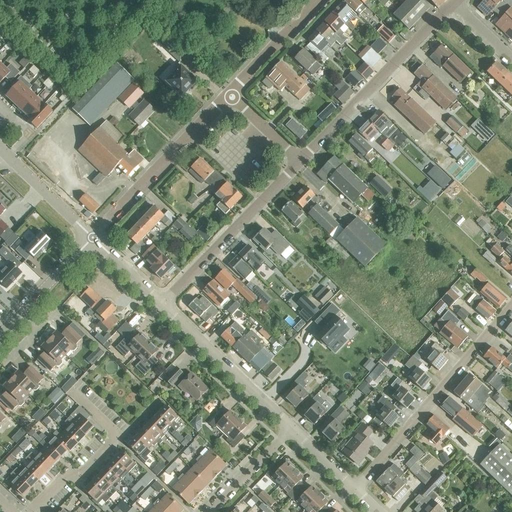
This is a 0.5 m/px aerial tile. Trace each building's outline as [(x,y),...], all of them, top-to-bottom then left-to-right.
[(356,0),(344,0),(344,1),(358,15),(359,15),(365,8),(362,5),(356,0)] [(366,0),(359,0),(369,9),(372,6),(366,0)] [(407,0),(393,15),(408,30),(430,8),(421,0),(407,0)] [(427,0),(437,9),(446,0),(427,0)] [(493,9),(498,13),(510,0),(484,0),(484,1),(478,8),(487,16),(493,9)] [(496,25),(504,33),(511,24),(511,0),(510,0),(498,13),(503,18),(496,25)] [(343,2),(333,12),(340,19),(344,24),(351,30),(353,28),(348,23),(356,15),(343,2)] [(341,37),(339,39),(344,43),(346,40),(341,35),(343,34),(338,29),(344,24),(340,19),(333,12),(324,22),(336,34),(337,33),(341,37)] [(323,23),(315,31),(328,43),(327,44),(330,47),(335,43),(339,47),(344,43),(339,39),(323,23)] [(383,25),(377,31),(389,43),(395,36),(383,25)] [(399,34),(407,41),(413,35),(408,30),(406,28),(399,34)] [(328,43),(315,31),(307,40),(310,42),(306,47),(323,63),(327,58),(320,52),(327,44),(328,43)] [(370,48),(370,49),(381,59),(377,55),(386,46),(378,39),(370,48)] [(429,57),(441,69),(443,66),(460,83),(471,73),(442,45),(429,57)] [(176,48),(170,54),(179,62),(184,57),(176,48)] [(361,59),(365,63),(371,69),(381,59),(370,49),(361,59)] [(295,59),(308,71),(313,75),(321,67),(316,62),(317,62),(304,50),(295,59)] [(262,83),(269,89),(273,85),(280,91),(285,86),(300,101),(310,90),(307,87),(281,61),(265,77),(266,78),(262,83)] [(365,63),(356,72),(364,79),(366,81),(374,72),(371,69),(371,68),(365,63)] [(487,73),(500,85),(511,75),(497,63),(487,73)] [(89,93),(72,110),(89,127),(106,109),(108,107),(134,80),(131,78),(116,64),(89,93)] [(177,71),(167,82),(182,96),(196,82),(178,64),(174,68),(177,71)] [(2,65),(0,67),(0,83),(5,78),(10,83),(19,73),(10,65),(6,69),(2,65)] [(417,85),(421,89),(422,88),(446,111),(457,99),(422,65),(414,74),(421,81),(417,85)] [(29,71),(35,76),(39,72),(33,66),(29,71)] [(364,79),(356,72),(354,70),(345,79),(354,88),(364,79)] [(500,85),(511,96),(511,76),(511,75),(500,85)] [(15,88),(6,97),(14,105),(12,106),(14,108),(29,91),(28,90),(32,87),(20,77),(12,85),(15,88)] [(43,84),(47,88),(51,83),(47,80),(43,84)] [(133,83),(118,99),(129,109),(132,107),(135,110),(129,117),(139,126),(154,111),(144,101),(140,105),(136,102),(144,94),(133,83)] [(334,95),(343,104),(354,92),(345,84),(334,95)] [(394,106),(424,135),(435,123),(399,89),(391,97),(397,102),(394,106)] [(29,91),(14,108),(15,110),(17,108),(22,112),(20,114),(22,115),(37,99),(29,91)] [(28,121),(29,122),(45,106),(37,99),(22,115),(23,117),(25,115),(30,119),(28,121)] [(326,108),(326,113),(334,113),(334,105),(329,105),(326,108)] [(45,106),(29,122),(36,129),(52,112),(45,106)] [(378,111),(368,121),(378,131),(381,134),(387,127),(384,124),(387,120),(378,111)] [(462,127),(463,126),(452,116),(445,124),(461,138),(468,132),(462,127)] [(124,137),(114,128),(119,123),(114,117),(108,123),(107,120),(99,129),(78,151),(106,178),(117,166),(128,177),(143,160),(133,151),(128,156),(116,145),(124,137)] [(292,120),(285,126),(299,140),(306,133),(292,120)] [(378,131),(368,121),(358,131),(366,139),(366,138),(368,141),(378,131)] [(489,130),(481,138),(486,143),(493,135),(489,130)] [(348,142),(359,153),(357,155),(362,160),(363,158),(373,167),(377,163),(368,154),(372,150),(356,134),(348,142)] [(440,140),(444,145),(450,138),(446,134),(440,140)] [(449,153),(455,160),(464,150),(458,144),(459,142),(453,136),(449,141),(451,143),(447,147),(452,151),(449,153)] [(384,137),(378,143),(388,152),(394,146),(390,142),(384,137)] [(28,155),(25,159),(55,187),(57,185),(58,184),(28,155)] [(318,173),(327,182),(329,180),(354,204),(361,196),(367,202),(374,195),(334,156),(318,173)] [(189,172),(201,185),(204,182),(209,187),(213,184),(220,190),(227,182),(215,170),(213,171),(200,159),(191,168),(191,169),(189,172)] [(417,160),(413,165),(422,174),(427,169),(417,160)] [(92,182),(97,186),(104,179),(100,175),(92,182)] [(377,176),(369,185),(383,199),(391,191),(377,176)] [(219,192),(216,196),(221,201),(216,206),(225,214),(242,197),(233,189),(234,188),(228,183),(219,192)] [(310,200),(316,206),(317,204),(321,200),(318,196),(317,198),(305,187),(293,199),(303,208),(310,200)] [(79,201),(92,214),(99,207),(86,194),(79,201)] [(187,200),(192,205),(198,199),(193,194),(187,200)] [(422,200),(416,206),(421,211),(418,213),(422,217),(431,209),(422,200)] [(292,221),(291,223),(297,228),(302,222),(306,218),(303,215),(290,202),(282,211),(292,221)] [(501,203),(496,208),(500,212),(505,206),(501,203)] [(0,237),(8,228),(0,220),(0,216),(6,210),(0,204),(0,237)] [(317,204),(316,206),(308,214),(318,223),(335,240),(344,230),(317,204)] [(154,207),(145,217),(155,227),(160,221),(168,228),(175,219),(168,211),(164,215),(165,216),(164,217),(154,207)] [(136,226),(146,236),(155,227),(144,217),(136,226)] [(336,240),(365,268),(386,246),(374,234),(357,218),(336,240)] [(180,219),(173,226),(180,232),(186,225),(184,223),(180,219)] [(477,225),(486,233),(491,229),(482,220),(477,225)] [(130,250),(136,255),(145,245),(141,241),(146,236),(136,226),(126,236),(136,245),(130,250)] [(253,240),(265,252),(270,246),(280,256),(290,246),(278,234),(273,238),(264,229),(253,240)] [(15,251),(26,261),(31,255),(35,259),(52,242),(41,232),(25,248),(21,245),(15,251)] [(502,232),(497,238),(502,242),(507,236),(502,232)] [(325,243),(344,262),(349,257),(337,245),(338,244),(331,237),(325,243)] [(9,238),(4,244),(9,248),(14,243),(9,238)] [(490,251),(498,259),(504,252),(492,241),(488,245),(492,249),(490,251)] [(153,246),(143,256),(153,267),(151,269),(160,279),(173,266),(163,256),(153,246)] [(239,255),(256,272),(265,263),(248,246),(239,255)] [(10,263),(0,273),(0,283),(6,289),(22,273),(17,269),(22,265),(12,255),(3,247),(0,250),(0,255),(6,261),(8,260),(10,263)] [(482,256),(492,265),(497,260),(487,251),(482,256)] [(229,265),(244,280),(253,271),(237,256),(229,265)] [(498,264),(507,271),(507,270),(511,274),(511,264),(511,266),(503,259),(498,264)] [(470,275),(475,280),(476,278),(483,285),(487,280),(476,269),(470,275)] [(249,299),(252,303),(257,298),(253,295),(239,281),(236,283),(223,271),(215,279),(227,290),(232,285),(237,289),(249,299)] [(202,291),(219,307),(230,296),(213,280),(202,291)] [(251,282),(246,286),(252,292),(253,292),(262,301),(266,305),(271,300),(266,295),(257,286),(256,287),(251,282)] [(480,293),(499,309),(507,299),(488,283),(480,293)] [(103,306),(99,302),(101,300),(89,289),(81,298),(92,309),(97,313),(94,316),(110,331),(119,321),(112,315),(116,310),(107,302),(103,306)] [(327,290),(317,300),(323,306),(333,296),(327,290)] [(441,299),(450,307),(459,298),(450,290),(441,299)] [(304,296),(296,303),(303,310),(298,315),(306,323),(311,318),(318,310),(304,296)] [(200,317),(206,323),(212,316),(213,318),(219,313),(212,306),(203,297),(199,301),(196,298),(189,306),(200,317)] [(470,306),(488,321),(496,312),(478,297),(470,306)] [(257,306),(264,312),(268,307),(266,305),(262,301),(257,306)] [(432,309),(439,316),(447,307),(440,301),(435,307),(434,306),(432,309)] [(227,311),(232,315),(240,306),(236,302),(227,311)] [(327,323),(315,334),(329,348),(349,328),(337,316),(341,311),(333,304),(321,317),(327,323)] [(456,315),(464,321),(469,314),(462,308),(456,315)] [(440,320),(446,325),(439,333),(458,349),(467,337),(455,327),(460,322),(447,311),(440,320)] [(126,322),(121,327),(129,334),(133,330),(126,322)] [(228,329),(221,337),(228,344),(232,348),(248,364),(257,372),(258,373),(259,373),(261,370),(270,361),(260,352),(264,348),(260,344),(259,343),(262,341),(251,331),(249,333),(244,337),(243,336),(242,338),(239,336),(243,331),(235,323),(228,329)] [(53,337),(50,341),(51,342),(54,344),(66,356),(70,351),(71,352),(74,352),(77,349),(77,346),(76,345),(81,339),(69,328),(61,336),(56,332),(52,336),(53,337)] [(130,351),(136,356),(144,348),(147,344),(149,342),(140,334),(133,342),(127,336),(115,349),(124,357),(130,351)] [(282,338),(278,342),(283,346),(286,343),(282,338)] [(51,342),(50,341),(46,344),(45,343),(41,348),(46,352),(38,360),(50,372),(56,366),(57,367),(59,367),(62,364),(62,362),(61,361),(66,356),(54,344),(51,342)] [(144,348),(136,356),(141,361),(135,367),(144,376),(156,364),(150,358),(158,350),(149,342),(147,344),(144,348)] [(274,350),(271,353),(274,356),(282,348),(276,342),(272,346),(274,348),(272,349),(274,350)] [(424,360),(438,371),(447,361),(441,356),(444,352),(434,343),(427,352),(429,354),(424,360)] [(492,347),(484,357),(497,369),(502,363),(511,372),(511,357),(509,355),(506,359),(492,347)] [(98,348),(92,354),(98,360),(104,354),(98,348)] [(387,351),(381,359),(388,364),(394,356),(387,351)] [(424,375),(428,371),(421,365),(422,364),(413,356),(405,366),(413,373),(408,379),(422,390),(430,380),(424,375)] [(270,361),(261,370),(264,374),(271,380),(280,371),(273,364),(270,361)] [(371,361),(365,368),(368,371),(374,365),(371,361)] [(379,364),(373,370),(380,376),(385,369),(379,364)] [(15,376),(12,380),(25,393),(28,395),(33,390),(34,391),(36,391),(39,388),(39,386),(38,385),(43,379),(31,367),(23,375),(19,371),(15,376)] [(165,379),(171,385),(182,374),(176,368),(165,379)] [(493,372),(485,381),(490,386),(498,376),(493,372)] [(286,399),(295,408),(308,395),(302,389),(306,385),(303,382),(308,377),(303,373),(290,387),(294,391),(286,399)] [(178,387),(185,393),(187,391),(197,401),(207,390),(190,374),(178,387)] [(469,374),(461,383),(483,403),(490,397),(487,395),(490,392),(482,385),(469,374)] [(25,393),(12,380),(8,384),(7,383),(3,387),(8,391),(0,399),(12,411),(18,406),(19,407),(21,407),(24,404),(24,401),(23,400),(28,395),(25,393)] [(395,390),(397,392),(392,398),(406,409),(414,399),(408,394),(412,390),(402,381),(395,390)] [(365,382),(360,388),(368,395),(373,389),(365,382)] [(483,403),(461,383),(453,392),(477,413),(484,405),(483,404),(483,403)] [(67,384),(61,389),(66,393),(71,388),(67,384)] [(61,391),(51,401),(54,404),(64,394),(61,391)] [(492,399),(505,413),(506,412),(511,417),(511,410),(495,394),(492,399)] [(304,408),(308,412),(304,416),(313,425),(326,413),(320,407),(324,402),(316,395),(307,404),(304,408)] [(376,417),(373,420),(380,426),(383,422),(390,429),(398,419),(392,413),(396,409),(386,401),(382,398),(377,404),(380,407),(379,409),(381,411),(376,417)] [(452,420),(473,437),(482,426),(470,415),(471,414),(468,411),(466,413),(449,398),(441,407),(454,418),(452,420)] [(206,412),(209,415),(215,408),(210,403),(203,409),(206,412)] [(61,404),(57,409),(62,413),(66,409),(61,404)] [(158,414),(176,432),(179,428),(175,424),(180,420),(178,418),(166,406),(158,414)] [(75,411),(68,419),(85,436),(93,428),(85,421),(90,416),(79,407),(75,411)] [(326,430),(322,434),(331,443),(344,430),(339,425),(348,416),(339,408),(322,425),(326,430)] [(41,409),(36,413),(41,418),(46,413),(41,409)] [(360,410),(356,415),(361,420),(366,415),(360,410)] [(54,411),(49,416),(55,422),(59,417),(54,411)] [(216,427),(224,434),(237,419),(237,416),(235,415),(233,415),(229,412),(224,417),(219,413),(209,424),(214,429),(216,427)] [(158,414),(150,422),(164,436),(168,432),(172,436),(176,432),(158,414)] [(367,416),(363,420),(367,424),(371,420),(367,416)] [(433,431),(427,437),(435,444),(442,437),(449,429),(433,416),(426,424),(433,431)] [(47,419),(43,423),(47,427),(51,422),(47,419)] [(69,427),(65,431),(78,444),(85,436),(68,419),(65,422),(69,427)] [(237,419),(224,434),(228,438),(226,441),(229,444),(234,449),(244,437),(240,433),(246,427),(242,424),(242,422),(241,420),(238,420),(237,419)] [(150,422),(143,430),(157,444),(157,443),(160,445),(163,442),(160,440),(164,436),(150,422)] [(342,453),(358,466),(370,452),(368,451),(373,445),(367,440),(372,433),(362,424),(355,433),(358,435),(342,453)] [(21,429),(17,434),(21,438),(26,434),(21,429)] [(27,434),(31,438),(35,433),(31,429),(27,434)] [(143,430),(135,438),(147,449),(151,445),(154,447),(157,444),(143,430)] [(498,430),(494,434),(501,441),(505,437),(498,430)] [(55,437),(68,450),(70,452),(78,444),(65,431),(61,436),(56,431),(53,435),(55,437)] [(188,435),(184,439),(185,440),(188,444),(190,442),(192,440),(188,435)] [(46,437),(43,440),(61,457),(68,450),(55,437),(51,442),(46,437)] [(147,449),(135,438),(128,446),(140,457),(142,459),(146,463),(149,459),(147,457),(151,453),(147,449)] [(479,464),(511,496),(511,457),(499,444),(501,443),(495,438),(487,446),(492,451),(479,464)] [(27,439),(22,445),(27,449),(32,444),(27,439)] [(45,448),(40,453),(54,465),(61,457),(43,440),(40,444),(45,448)] [(192,443),(187,448),(191,452),(196,447),(192,443)] [(405,467),(409,470),(415,464),(424,454),(415,446),(409,452),(413,456),(404,465),(405,467)] [(200,455),(197,458),(216,476),(221,472),(220,468),(224,465),(222,463),(210,451),(203,458),(200,455)] [(122,452),(114,460),(128,473),(136,465),(134,463),(122,452)] [(31,453),(28,456),(46,473),(54,465),(40,453),(36,457),(31,453)] [(444,453),(439,456),(443,464),(449,461),(444,453)] [(12,455),(7,460),(10,464),(15,459),(12,455)] [(30,464),(25,468),(39,481),(46,473),(28,456),(25,459),(30,464)] [(173,459),(170,456),(165,460),(169,464),(173,459)] [(198,463),(191,470),(205,484),(209,480),(212,480),(216,476),(197,458),(195,461),(198,463)] [(114,460),(107,467),(121,481),(128,473),(114,460)] [(174,462),(169,467),(173,470),(177,466),(174,462)] [(272,479),(280,486),(295,469),(292,466),(289,466),(286,463),(283,466),(278,462),(265,475),(271,480),(272,479)] [(415,464),(409,470),(410,471),(409,472),(424,485),(431,478),(415,464)] [(153,473),(157,476),(166,467),(164,465),(161,469),(159,467),(153,473)] [(376,483),(383,490),(394,479),(397,481),(399,480),(403,475),(393,465),(376,483)] [(107,467),(99,475),(111,487),(115,483),(118,485),(121,481),(107,467)] [(173,470),(169,467),(164,472),(168,475),(173,470)] [(17,468),(14,472),(31,488),(39,481),(25,468),(21,473),(17,468)] [(286,495),(291,499),(303,486),(299,482),(302,478),(299,475),(299,473),(295,469),(280,486),(287,493),(286,495)] [(182,474),(179,477),(198,495),(202,491),(202,487),(205,484),(191,470),(184,477),(182,474)] [(31,488),(14,472),(10,475),(15,479),(10,484),(24,496),(31,488)] [(99,475),(92,483),(106,497),(109,500),(116,492),(111,487),(99,475)] [(141,485),(141,486),(144,489),(145,489),(153,481),(154,479),(150,476),(149,477),(144,483),(141,485)] [(438,497),(432,492),(435,489),(437,490),(445,481),(439,476),(420,495),(425,500),(421,504),(417,508),(419,509),(416,511),(443,511),(433,502),(438,497)] [(198,495),(179,477),(177,480),(179,482),(172,489),(176,492),(187,503),(190,499),(194,499),(198,495)] [(394,479),(383,490),(384,490),(397,502),(409,489),(399,480),(397,481),(394,479)] [(156,482),(151,487),(157,492),(161,488),(156,482)] [(92,483),(84,491),(96,503),(98,505),(103,500),(106,503),(109,500),(106,497),(92,483)] [(297,503),(305,510),(320,494),(317,490),(315,490),(311,487),(308,491),(303,486),(291,499),(296,504),(297,503)] [(149,488),(145,492),(148,496),(153,491),(149,488)] [(137,497),(134,494),(131,491),(127,495),(133,501),(137,497)] [(258,496),(264,502),(269,497),(263,491),(258,496)] [(148,496),(145,492),(140,497),(143,501),(148,496)] [(326,511),(328,510),(324,506),(327,503),(324,499),(324,497),(320,494),(305,510),(306,511),(326,511)] [(157,500),(155,502),(164,511),(178,511),(181,509),(167,495),(160,502),(157,500)] [(250,499),(255,504),(259,501),(253,496),(250,499)] [(269,497),(264,502),(270,508),(275,503),(269,497)] [(86,500),(82,503),(88,508),(91,505),(86,500)] [(155,507),(150,511),(164,511),(155,502),(152,505),(155,507)] [(120,510),(122,511),(124,511),(125,511),(129,507),(124,503),(118,508),(120,510)]
